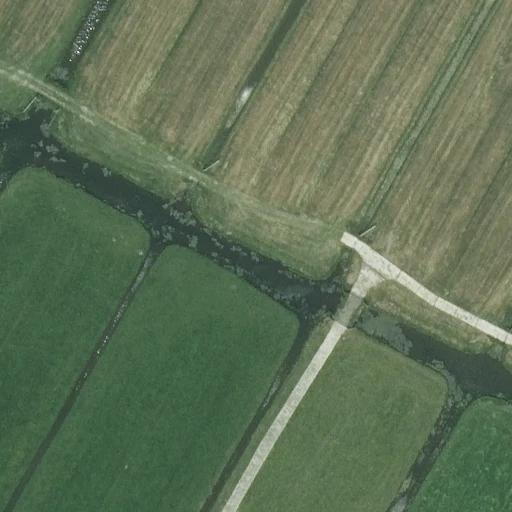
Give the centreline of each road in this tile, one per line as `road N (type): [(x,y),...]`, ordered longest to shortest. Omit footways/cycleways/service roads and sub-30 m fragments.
road 1 (track): [(511,340),(458,314),(353,242),(188,176),(24,79)]
road 2 (track): [(231,511),(375,261)]
